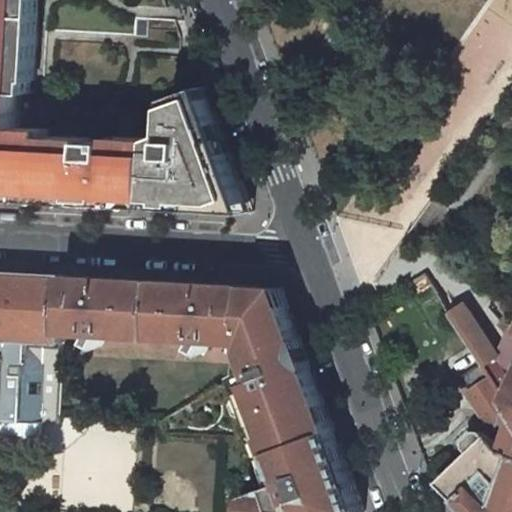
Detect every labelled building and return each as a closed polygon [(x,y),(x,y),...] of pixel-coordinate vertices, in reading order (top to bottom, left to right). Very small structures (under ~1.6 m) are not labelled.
[(0,0),(0,125),(21,127),(23,91),(38,92),(43,0),(0,0)] [(136,18),(135,35),(148,36),(150,19),(136,18)] [(196,90),(212,98),(208,86),(196,90)] [(216,125),(221,123),(212,98),(196,90),(175,98),(174,133),(160,139),(120,136),(119,141),(94,139),(94,136),(54,134),(54,128),(21,127),(0,125),(0,196),(13,198),(13,190),(49,192),(49,200),(64,201),(65,193),(83,194),(82,202),(110,203),(111,184),(124,184),(123,196),(170,199),(170,206),(187,207),(187,200),(201,201),(201,208),(228,210),(250,201),(232,152),(216,158),(211,143),(221,139),(216,125)] [(216,158),(232,152),(221,123),(216,125),(221,139),(211,143),(216,158)] [(110,203),(156,206),(170,206),(170,199),(123,196),(124,184),(111,184),(110,203)] [(13,190),(13,198),(49,200),(49,192),(13,190)] [(65,193),(64,201),(82,202),(83,194),(65,193)] [(187,200),(187,207),(201,208),(201,201),(187,200)] [(250,201),(228,210),(254,211),(250,201)] [(68,276),(67,276),(0,272),(0,413),(8,414),(8,408),(8,404),(12,339),(64,342),(65,330),(68,276)] [(252,287),(252,286),(208,284),(101,278),(68,276),(65,330),(249,340),(252,287)] [(263,434),(270,437),(275,452),(335,430),(321,393),(309,398),(282,324),(283,311),(290,308),(282,288),(252,287),(249,340),(249,344),(253,356),(248,358),(247,371),(241,375),(263,434)] [(499,354),(467,305),(451,314),(483,362),(485,364),(496,356),(499,354)] [(321,393),(303,344),(301,339),(290,308),(283,311),(282,324),(309,398),(321,393)] [(511,384),(506,396),(508,399),(511,405),(511,418),(502,447),(504,449),(511,451),(511,321),(506,318),(501,325),(508,332),(500,346),(506,353),(507,363),(511,366),(511,384)] [(493,376),(506,396),(511,384),(511,383),(501,369),(496,356),(485,364),(493,376)] [(462,377),(472,391),(493,376),(485,364),(483,362),(462,377)] [(495,430),(508,399),(506,396),(493,376),(472,391),(469,394),(495,430)] [(73,486),(123,486),(123,429),(73,428),(73,486)] [(361,511),(365,511),(335,430),(275,452),(286,482),(281,484),(266,489),(250,496),(249,511),(361,511)] [(466,440),(467,447),(472,452),(440,483),(457,499),(456,500),(467,511),(511,511),(511,451),(504,449),(502,447),(484,430),(476,430),(466,440)] [(271,453),(275,452),(270,437),(263,434),(271,453)] [(271,453),(270,453),(281,484),(286,482),(275,452),(271,453)]
